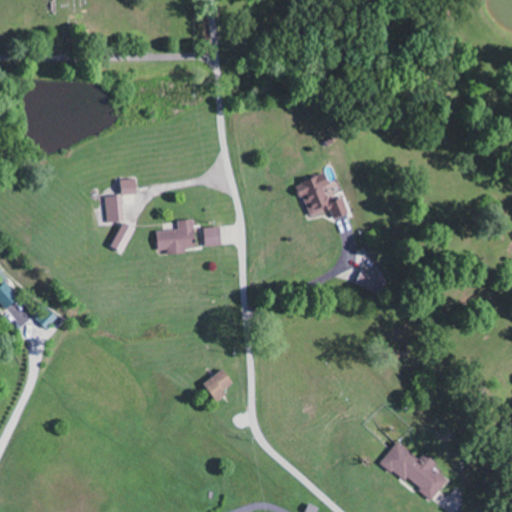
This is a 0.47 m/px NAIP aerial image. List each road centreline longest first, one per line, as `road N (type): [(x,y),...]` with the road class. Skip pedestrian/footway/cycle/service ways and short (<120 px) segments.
road 1 (residential): [(342,511),(263,442),(254,415),(243,234),(211,0)]
road 2 (residential): [(218,56),(0,61)]
